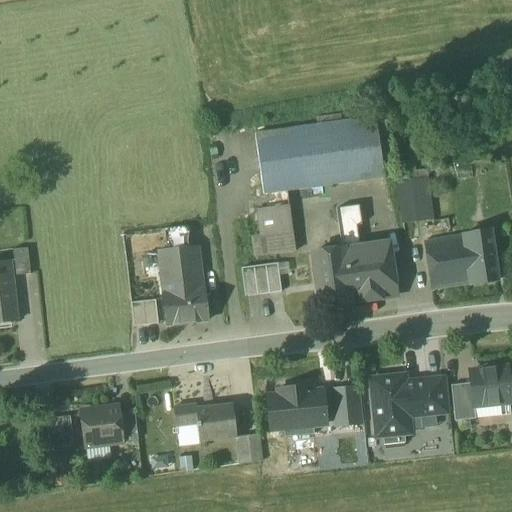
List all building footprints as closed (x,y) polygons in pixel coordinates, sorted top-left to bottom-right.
[(340,115),(316,119),(317,126),(341,122),(340,115)] [(317,126),(255,135),(263,196),(324,187),(384,178),(375,118),(341,122),(317,126)] [(432,143),(416,145),(418,157),(434,155),(432,143)] [(428,179),(398,183),(404,223),(433,219),(428,179)] [(288,206),(256,210),(259,237),(252,238),(255,258),(295,253),(288,206)] [(359,207),(336,210),(338,227),(356,225),(356,226),(361,225),(359,207)] [(448,220),(432,223),(433,234),(449,231),(448,220)] [(356,225),(338,227),(341,250),(343,250),(343,251),(359,248),(356,226),(356,225)] [(188,227),(164,230),(167,252),(190,249),(188,227)] [(489,231),(462,237),(469,284),(470,286),(497,281),(489,231)] [(462,237),(426,244),(432,290),(469,284),(462,237)] [(359,248),(343,251),(343,250),(341,250),(312,254),(320,308),(396,297),(388,244),(359,248)] [(27,249),(12,250),(15,276),(30,275),(27,249)] [(167,252),(158,253),(167,326),(207,322),(198,249),(190,249),(167,252)] [(9,261),(0,261),(0,324),(16,323),(9,261)] [(277,264),(241,269),(245,297),(281,292),(277,264)] [(155,301),(131,304),(133,327),(158,325),(155,301)] [(507,368),(469,372),(471,384),(473,407),(474,407),(511,403),(510,399),(511,396),(511,387),(508,384),(507,368)] [(403,378),(372,381),(377,436),(382,436),(384,446),(405,444),(404,434),(409,433),(407,416),(422,415),(418,383),(404,385),(403,378)] [(442,381),(418,383),(422,415),(445,412),(442,381)] [(471,384),(451,386),(454,422),(475,420),(474,407),(473,407),(471,384)] [(310,387),(278,391),(279,397),(267,398),(270,431),(283,429),(284,438),(314,435),(313,426),(326,425),(322,392),(310,393),(310,387)] [(356,389),(332,391),(336,427),(360,424),(356,389)] [(196,405),(173,408),(175,428),(197,425),(195,409),(196,409),(196,405)] [(196,409),(195,409),(197,425),(199,443),(236,439),(236,438),(232,405),(196,409)] [(117,408),(81,413),(85,447),(122,443),(118,415),(117,408)] [(134,413),(118,415),(122,443),(138,441),(134,413)] [(47,448),(72,447),(71,417),(45,419),(47,448)] [(259,435),(236,438),(236,439),(240,465),(262,462),(259,435)] [(190,457),(179,459),(181,473),(192,472),(190,457)]
